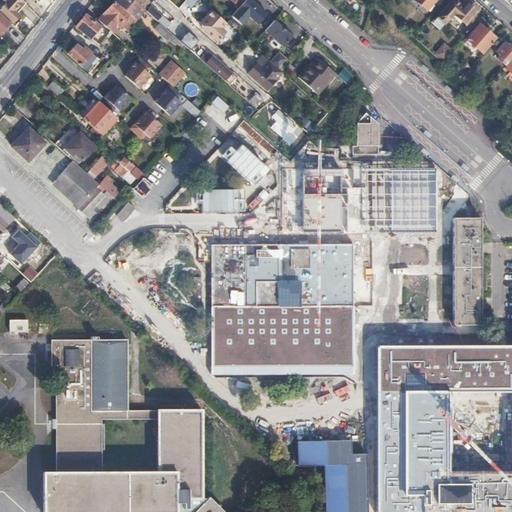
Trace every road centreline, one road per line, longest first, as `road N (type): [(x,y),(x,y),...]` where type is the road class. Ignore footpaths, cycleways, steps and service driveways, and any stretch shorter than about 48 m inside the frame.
road 1 (residential): [(296,0),(500,188)]
road 2 (residential): [(256,90),(157,0)]
